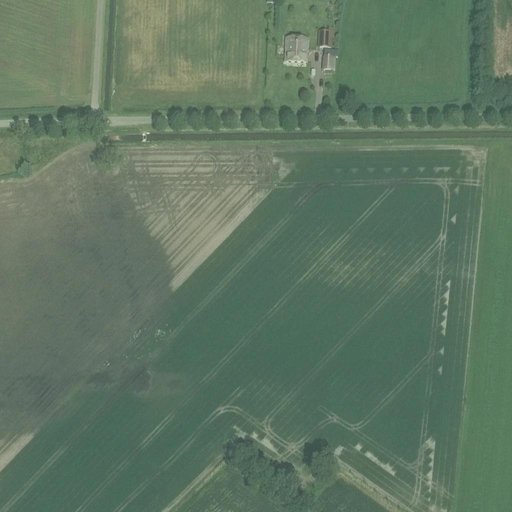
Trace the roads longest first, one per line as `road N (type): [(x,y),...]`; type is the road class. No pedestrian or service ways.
road 1 (unclassified): [(511,118),(94,121)]
road 2 (unclassified): [(94,121),(100,0)]
